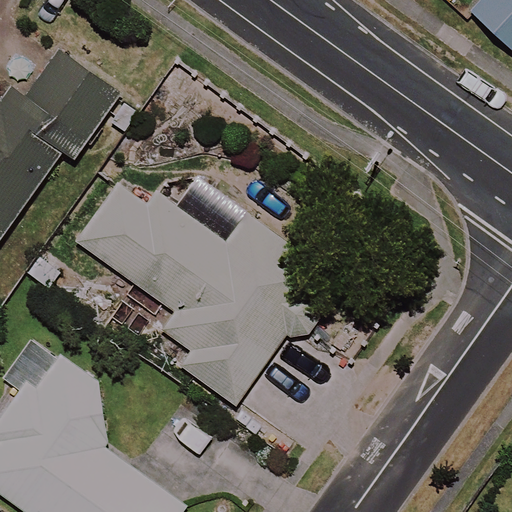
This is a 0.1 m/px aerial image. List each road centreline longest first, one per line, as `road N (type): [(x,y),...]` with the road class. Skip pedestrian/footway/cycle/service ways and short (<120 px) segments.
road 1 (tertiary): [(273,0),(511,172)]
road 2 (residential): [(352,511),(511,288)]
